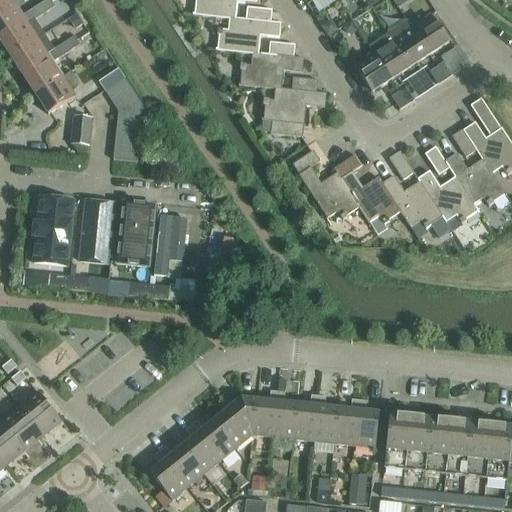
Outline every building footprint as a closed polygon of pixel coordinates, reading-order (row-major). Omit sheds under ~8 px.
[(10,0),(0,0),(0,10),(12,2),(10,0)] [(48,0),(47,0),(38,7),(43,15),(54,8),(48,0)] [(193,0),(192,17),(229,21),(235,21),(237,3),(256,5),(256,0),(193,0)] [(22,17),(12,2),(0,10),(0,37),(30,18),(33,22),(34,21),(43,15),(38,7),(22,17)] [(246,9),(245,22),(270,25),(270,24),(272,12),(246,9)] [(411,29),(429,57),(448,44),(430,17),(411,29)] [(30,18),(0,37),(0,43),(10,58),(37,40),(44,36),(34,21),(33,22),(30,18)] [(229,21),(227,32),(217,31),(215,52),(251,56),(258,56),(258,55),(260,38),(279,40),(280,25),(270,24),(270,25),(245,22),(235,21),(229,21)] [(429,57),(411,29),(405,21),(386,33),(387,35),(392,42),(410,69),(429,57)] [(392,42),(387,35),(368,48),(373,54),(390,82),(410,69),(392,42)] [(73,38),(63,45),(68,54),(79,47),(73,38)] [(37,40),(10,58),(22,77),(55,56),(58,60),(68,54),(63,45),(47,55),(37,40)] [(269,44),(268,57),(293,60),(293,59),(294,47),(269,44)] [(390,82),(373,54),(353,67),(371,95),(390,82)] [(251,56),(250,67),(240,66),(238,87),(274,91),(281,91),(283,73),(302,75),(303,60),(293,59),(293,60),(268,57),(258,55),(258,56),(251,56)] [(55,56),(22,77),(35,96),(62,79),(53,64),(58,60),(55,56)] [(443,64),(436,69),(445,82),(452,77),(443,64)] [(445,82),(436,69),(429,74),(438,87),(445,82)] [(124,80),(118,70),(98,83),(104,93),(124,80)] [(70,74),(62,79),(35,96),(47,116),(75,98),(71,92),(78,87),(70,74)] [(292,79),(291,92),(316,95),(316,94),(317,82),(292,79)] [(124,80),(104,93),(117,114),(142,108),(124,80)] [(405,89),(398,94),(407,107),(414,102),(405,89)] [(274,91),(273,102),(263,101),(261,122),(262,122),(261,131),(263,134),(270,134),(270,136),(302,139),(306,108),(325,110),(326,95),(316,94),(316,95),(291,92),(281,91),(274,91)] [(407,107),(398,94),(391,98),(400,112),(407,107)] [(501,131),(481,100),(470,108),(490,138),(485,141),(475,125),(463,132),(476,152),(476,153),(481,162),(482,161),(491,176),(492,176),(501,169),(507,178),(511,174),(511,146),(501,130),(501,131)] [(117,114),(116,126),(140,128),(142,108),(117,114)] [(89,148),(92,119),(73,117),(69,146),(89,148)] [(140,128),(116,126),(115,138),(139,140),(140,128)] [(476,152),(463,132),(462,131),(451,138),(465,159),(476,153),(476,152)] [(115,138),(114,149),(137,152),(139,140),(115,138)] [(114,149),(112,161),(136,164),(137,152),(114,149)] [(449,170),(444,163),(435,149),(424,156),(438,177),(449,171),(449,170)] [(359,211),(336,175),(321,185),(310,169),(320,163),(313,152),(292,166),(298,177),(326,220),(337,214),(342,222),(347,219),(346,218),(358,210),(359,211)] [(413,175),(399,154),(389,161),(402,182),(413,175)] [(482,161),(481,162),(466,171),(456,155),(444,163),(449,170),(449,171),(454,180),(455,179),(473,206),(483,200),(488,209),(506,197),(492,176),(491,176),(482,161)] [(382,185),(378,179),(362,189),(352,174),(362,168),(355,157),(333,171),(336,175),(359,211),(368,225),(378,218),(384,227),(389,223),(388,222),(400,214),(401,215),(382,185)] [(455,179),(454,180),(439,189),(429,173),(417,181),(419,184),(443,220),(442,220),(445,225),(456,218),(461,226),(479,215),(473,206),(455,179)] [(393,178),(382,185),(401,215),(410,229),(420,222),(425,231),(430,228),(429,226),(441,219),(442,220),(443,220),(419,184),(404,194),(393,178)] [(68,273),(73,205),(36,203),(31,264),(50,265),(50,272),(68,273)] [(145,280),(152,219),(134,217),(127,278),(132,279),(145,280)] [(109,276),(114,224),(83,221),(77,273),(90,274),(109,276)] [(170,265),(185,266),(188,224),(158,222),(154,287),(169,289),(170,265)] [(226,293),(238,247),(224,244),(212,290),(226,293)] [(31,264),(24,263),(22,286),(68,291),(69,278),(49,276),(50,272),(50,265),(31,264)] [(69,278),(68,291),(147,300),(149,287),(132,285),(132,279),(127,278),(109,276),(90,274),(89,280),(69,278)] [(149,287),(147,300),(167,302),(169,289),(154,287),(149,287)] [(6,375),(16,368),(10,361),(1,368),(6,375)] [(20,373),(10,380),(15,387),(25,380),(20,373)] [(279,381),(277,394),(272,439),(293,442),(296,406),(284,405),(285,394),(297,396),(299,383),(279,381)] [(255,402),(252,437),(272,439),(277,394),(270,393),(269,403),(255,402)] [(19,409),(42,438),(60,423),(37,394),(19,409)] [(296,406),(293,442),(313,444),(318,398),(310,397),(309,408),(296,406)] [(318,398),(313,444),(333,446),(337,410),(324,409),(325,399),(318,398)] [(235,450),(252,437),(255,402),(241,400),(236,404),(230,404),(226,407),(222,411),(222,415),(213,423),(235,450)] [(337,410),(333,446),(353,448),(358,402),(351,401),(350,412),(337,410)] [(358,402),(353,448),(374,450),(378,415),(365,413),(366,403),(358,402)] [(19,409),(1,423),(25,452),(42,438),(19,409)] [(404,472),(410,418),(389,416),(383,469),(404,472)] [(410,418),(404,472),(424,474),(430,420),(410,418)] [(430,420),(424,474),(445,476),(451,422),(430,420)] [(471,425),(451,422),(445,476),(466,478),(471,425)] [(1,423),(0,423),(0,458),(7,467),(25,452),(1,423)] [(235,450),(213,423),(203,431),(196,423),(190,427),(219,463),(235,450)] [(471,425),(466,478),(486,480),(492,427),(471,425)] [(219,463),(190,427),(184,432),(191,440),(181,448),(204,476),(219,463)] [(511,431),(511,428),(492,427),(486,480),(507,482),(509,464),(511,431)] [(204,476),(181,448),(171,457),(164,448),(159,453),(188,489),(204,476)] [(188,489),(159,453),(153,458),(159,466),(149,474),(171,502),(188,489)] [(272,473),(286,474),(286,461),(272,461),(272,473)] [(252,490),(248,489),(247,496),(272,499),(273,491),(267,490),(268,484),(265,484),(265,480),(262,480),(262,476),(256,476),(256,480),(253,479),(252,490)] [(402,491),(380,489),(379,498),(401,501),(402,491)] [(422,493),(402,491),(401,501),(421,503),(422,493)] [(443,495),(422,493),(421,503),(442,505),(443,495)] [(443,495),(442,505),(462,507),(463,497),(443,495)] [(463,497),(462,507),(483,509),(484,500),(463,497)] [(484,500),(483,509),(502,511),(503,502),(484,500)]
